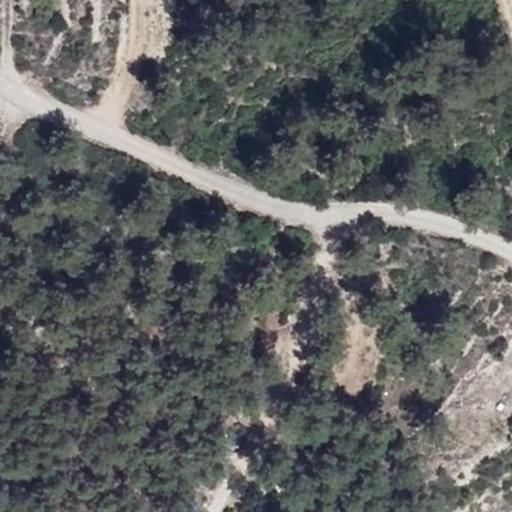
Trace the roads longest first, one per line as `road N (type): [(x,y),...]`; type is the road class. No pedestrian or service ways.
road 1 (unclassified): [(511,250),(375,210),(315,219),(289,213),(96,144),(0,86)]
road 2 (track): [(96,144),(137,50),(131,0)]
